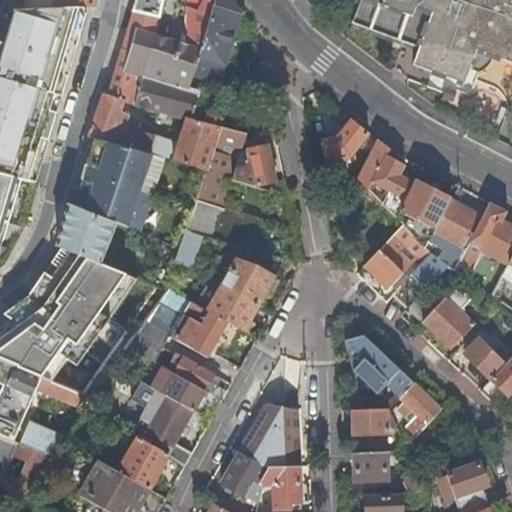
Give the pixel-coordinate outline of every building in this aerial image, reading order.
[(95,8),(97,0),(56,0),(55,9),(85,8),(95,8)] [(137,0),(134,11),(160,17),(161,16),(164,0),(137,0)] [(164,0),(161,16),(172,19),(175,0),(164,0)] [(237,31),(243,13),(239,6),(234,0),(216,0),(216,4),(212,15),(198,66),(195,77),(206,80),(221,85),(237,31)] [(511,0),(359,0),(351,23),(405,42),(411,25),(426,30),(420,48),(413,64),(463,82),(476,49),(511,61),(511,0)] [(148,71),(146,77),(192,89),(195,77),(198,66),(212,15),(195,9),(197,4),(189,2),(188,6),(188,47),(156,36),(155,41),(148,71)] [(55,9),(20,10),(17,11),(16,16),(3,18),(0,27),(0,173),(22,180),(32,182),(62,77),(64,77),(77,36),(85,8),(55,9)] [(134,11),(123,49),(139,54),(134,74),(146,77),(148,71),(155,41),(156,36),(160,17),(134,11)] [(411,25),(405,42),(420,48),(426,30),(411,25)] [(134,74),(139,54),(123,49),(110,95),(105,93),(90,136),(95,138),(166,158),(208,169),(195,209),(188,231),(189,231),(205,236),(262,252),(270,225),(223,211),(233,180),(237,169),(247,135),(193,120),(194,116),(202,92),(192,89),(146,77),(134,74)] [(353,157),(370,133),(353,120),(339,137),(324,140),(328,161),(353,157)] [(75,207),(116,224),(143,235),(154,197),(166,158),(95,138),(89,164),(88,164),(83,179),(85,180),(75,207)] [(387,157),(391,151),(379,141),(360,178),(370,189),(374,182),(390,190),(384,203),(398,218),(402,210),(416,184),(401,176),(402,174),(406,166),(387,157)] [(233,180),(279,193),(268,146),(249,151),(250,160),(247,161),(248,172),(237,169),(233,180)] [(0,257),(22,180),(0,173),(0,257)] [(402,174),(401,176),(416,184),(418,182),(402,174)] [(437,229),(453,200),(439,193),(431,189),(418,182),(416,184),(402,210),(437,229)] [(434,183),(431,189),(439,193),(442,187),(434,183)] [(456,270),(461,260),(483,219),(475,215),(476,213),(458,203),(463,193),(458,190),(453,200),(437,229),(430,242),(452,254),(447,263),(449,265),(456,270)] [(511,258),(511,225),(510,225),(504,222),(509,212),(491,203),(484,217),(483,219),(461,260),(470,265),(474,258),(478,260),(484,249),(510,262),(511,258)] [(59,247),(62,248),(63,247),(102,262),(107,251),(111,252),(112,248),(108,246),(116,224),(75,207),(70,206),(59,247)] [(402,228),(367,267),(390,289),(428,249),(427,248),(405,225),(402,228)] [(182,251),(179,261),(193,269),(205,236),(189,231),(182,251)] [(29,296),(0,318),(0,359),(17,366),(16,368),(63,387),(88,352),(105,364),(129,329),(109,315),(137,275),(102,262),(63,247),(62,248),(29,296)] [(409,307),(449,265),(447,263),(434,255),(395,295),(409,307)] [(225,285),(260,304),(268,290),(275,277),(261,269),(239,261),(225,285)] [(275,277),(268,290),(273,292),(280,281),(275,277)] [(212,280),(199,304),(210,311),(224,286),(212,280)] [(251,320),(259,306),(260,304),(225,285),(224,286),(210,311),(229,322),(245,331),(251,320)] [(441,304),(424,322),(453,349),(476,324),(462,310),(472,298),(459,286),(449,295),(441,304)] [(410,308),(411,309),(429,292),(427,290),(410,308)] [(194,301),(177,292),(169,305),(185,315),(194,301)] [(429,292),(411,309),(424,322),(441,304),(429,292)] [(221,336),(229,322),(210,311),(199,304),(194,301),(185,315),(192,319),(180,340),(209,357),(217,343),(221,336)] [(151,318),(145,327),(143,329),(168,343),(175,332),(151,318)] [(245,331),(250,334),(256,323),(251,320),(245,331)] [(157,363),(168,343),(143,329),(130,348),(143,355),(157,363)] [(465,353),(492,378),(507,363),(480,338),(465,353)] [(390,386),(402,397),(417,382),(375,340),(355,343),(356,373),(381,396),(390,386)] [(130,348),(117,367),(130,374),(143,355),(130,348)] [(511,357),(507,363),(492,378),(481,390),(497,405),(511,392),(511,390),(511,357)] [(206,391),(213,395),(218,384),(212,381),(215,374),(186,358),(185,358),(177,374),(206,391)] [(0,359),(0,384),(3,386),(0,393),(0,435),(14,441),(37,388),(87,409),(89,407),(94,400),(63,387),(16,368),(17,366),(0,359)] [(153,387),(158,390),(169,396),(195,410),(206,391),(177,374),(164,367),(153,387)] [(145,382),(139,379),(136,384),(142,387),(145,382)] [(402,397),(391,410),(393,416),(406,403),(418,414),(407,425),(418,436),(443,408),(417,382),(402,397)] [(142,418),(153,424),(169,396),(158,390),(142,418)] [(173,449),(176,444),(195,410),(169,396),(153,424),(147,434),(173,449)] [(247,442),(241,453),(265,465),(270,467),(300,466),(298,413),(269,406),(247,442)] [(388,452),(410,451),(393,416),(391,410),(354,411),(355,435),(387,434),(388,443),(385,443),(385,452),(388,452)] [(23,445),(53,458),(64,442),(31,428),(23,445)] [(0,486),(32,500),(53,458),(23,445),(14,441),(0,435),(0,486)] [(150,489),(151,489),(152,486),(170,455),(164,452),(140,437),(120,472),(150,489)] [(170,455),(186,467),(193,453),(176,444),(173,449),(170,455)] [(385,452),(356,453),(356,480),(389,480),(388,452),(385,452)] [(265,465),(241,453),(236,461),(223,483),(260,503),(264,485),(261,484),(270,467),(265,465)] [(462,511),(471,511),(490,506),(483,486),(490,483),(482,462),(440,477),(448,498),(457,496),(462,511)] [(300,466),(270,467),(261,484),(264,485),(274,485),(275,503),(290,502),(302,502),(300,466)] [(109,511),(136,511),(150,489),(120,472),(116,470),(97,505),(109,511)] [(404,476),(411,492),(428,491),(421,475),(404,476)] [(403,511),(403,496),(367,497),(367,511),(403,511)]
